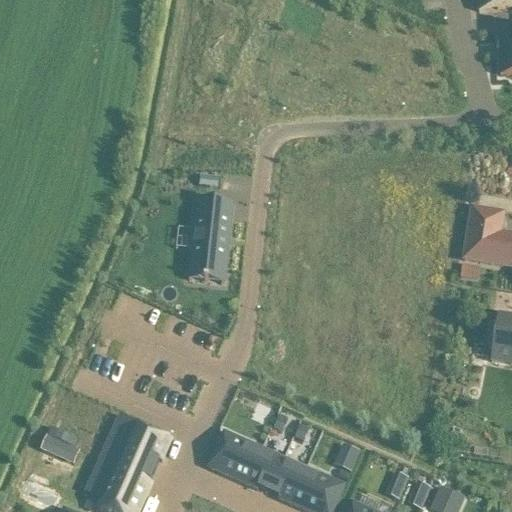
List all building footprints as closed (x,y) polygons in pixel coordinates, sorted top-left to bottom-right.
[(511,0),(477,0),(477,2),(479,14),(503,10),(511,8),(511,0)] [(499,52),(497,53),(497,55),(499,55),(501,78),(511,77),(511,29),(498,30),(499,52)] [(198,202),(191,270),(227,273),(234,206),(198,202)] [(511,269),(511,234),(470,228),(464,262),(511,269)] [(480,280),(482,267),(464,264),(462,277),(480,280)] [(511,317),(499,316),(494,351),(511,353),(511,359),(511,366),(511,317)] [(120,418),(101,462),(153,485),(153,484),(151,483),(160,463),(162,464),(167,452),(172,441),(154,433),(120,418)] [(280,418),(274,431),(282,435),(288,421),(280,418)] [(301,427),(295,440),(303,444),(309,431),(301,427)] [(52,431),(48,439),(61,445),(74,450),(78,442),(52,431)] [(224,432),(216,451),(227,456),(218,475),(247,488),(263,450),(224,432)] [(61,445),(55,458),(74,466),(80,453),(74,450),(61,445)] [(345,448),(341,456),(355,462),(359,454),(345,448)] [(263,450),(247,488),(257,492),(259,490),(270,495),(285,460),(263,450)] [(285,460),(270,495),(281,500),(280,502),(291,507),(307,470),(285,460)] [(104,465),(90,497),(101,502),(95,511),(140,511),(153,485),(101,462),(100,463),(104,465)] [(307,470),(291,507),(301,511),(322,511),(335,482),(307,470)] [(399,477),(396,485),(405,489),(409,481),(399,477)] [(28,484),(22,497),(52,510),(58,497),(28,484)] [(421,486),(418,495),(427,499),(431,490),(421,486)] [(442,491),(438,500),(447,504),(451,495),(442,491)] [(449,510),(447,511),(458,511),(464,501),(451,495),(447,504),(445,508),(449,510)]
